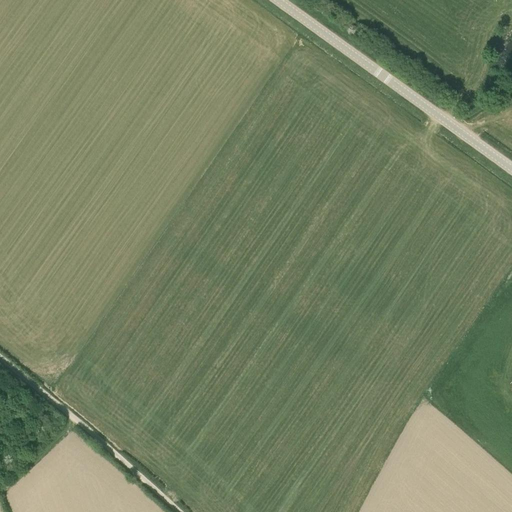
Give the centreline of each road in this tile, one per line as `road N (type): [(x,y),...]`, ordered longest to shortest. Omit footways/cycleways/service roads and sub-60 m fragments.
road 1 (tertiary): [(511,170),(276,0)]
road 2 (track): [(177,511),(0,360)]
